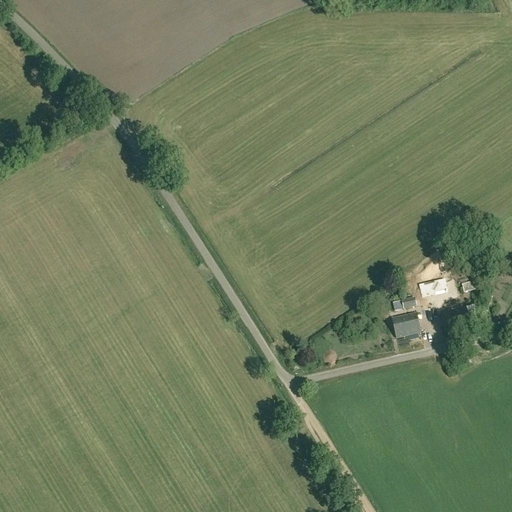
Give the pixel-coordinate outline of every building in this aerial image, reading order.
[(421,285),(423,297),(445,292),(442,280),(421,285)] [(462,295),(461,289),(447,291),(448,298),(462,295)] [(404,310),(417,307),(415,298),(402,301),(404,310)] [(478,328),(474,307),(467,309),(467,308),(441,314),(446,336),(478,328)] [(397,339),(421,333),(417,314),(393,320),(397,339)]
